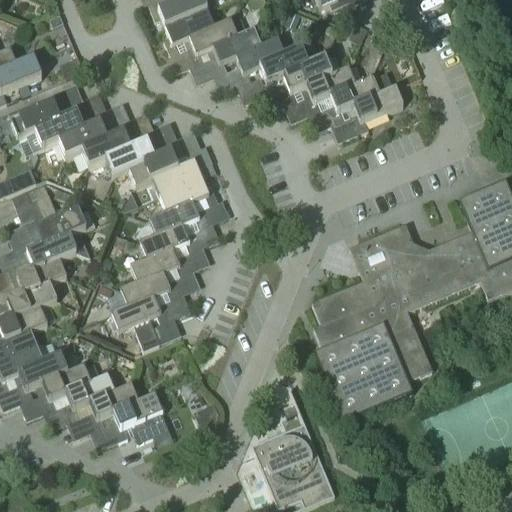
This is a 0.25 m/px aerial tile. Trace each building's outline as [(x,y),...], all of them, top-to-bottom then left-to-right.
[(157,6),(148,10),(155,28),(160,25),(164,34),(206,17),(200,1),(199,0),(174,10),(168,12),(161,15),(157,6)] [(163,0),(168,12),(174,10),(199,0),(200,1),(201,0),(163,0)] [(313,0),(319,13),(329,9),(331,14),(348,7),(344,0),(338,0),(335,1),(334,0),(313,0)] [(266,1),(256,5),(261,19),(272,15),(266,1)] [(168,44),(163,46),(170,63),(179,59),(176,50),(183,47),(188,45),(188,44),(213,34),(213,33),(206,17),(164,34),(168,44)] [(48,25),(52,33),(62,29),(59,21),(48,25)] [(188,45),(183,47),(193,72),(203,69),(199,60),(207,57),(212,55),(212,54),(237,43),(237,42),(230,26),(213,33),(213,34),(188,44),(188,45)] [(212,55),(207,57),(217,82),(226,78),(223,69),(235,64),(235,63),(261,53),(260,52),(253,35),(237,42),(237,43),(212,54),(212,55)] [(239,72),(234,75),(241,92),(250,88),(246,79),(259,74),(259,73),(285,62),(284,62),(277,45),(260,52),(261,53),(235,63),(235,64),(239,72)] [(262,82),(257,85),(264,101),(273,97),(270,89),(283,84),(282,82),(308,72),(307,71),(301,55),(284,62),(285,62),(259,73),(259,74),(262,82)] [(0,80),(17,74),(16,73),(9,56),(0,60),(0,80)] [(286,92),(281,94),(288,111),(297,107),(294,98),(300,96),(306,93),(306,92),(332,82),(331,81),(324,64),(307,71),(308,72),(282,82),(283,84),(286,92)] [(0,111),(6,109),(2,100),(41,84),(33,66),(16,73),(17,74),(0,80),(0,111)] [(306,93),(300,96),(303,104),(304,104),(311,121),(321,117),(317,108),(330,103),(329,102),(355,91),(355,90),(358,89),(351,72),(331,81),(332,82),(306,92),(306,93)] [(333,111),(328,113),(335,130),(344,126),(341,118),(347,115),(353,113),(353,112),(378,101),(378,100),(393,94),(386,79),(372,85),(371,84),(358,89),(355,90),(355,91),(329,102),(330,103),(333,111)] [(353,113),(347,115),(350,124),(351,123),(358,140),(368,136),(364,127),(402,112),(395,93),(393,94),(378,100),(378,101),(353,112),(353,113)] [(48,112),(10,128),(18,147),(34,140),(34,138),(60,127),(72,122),(68,113),(61,116),(54,99),(45,103),(48,112)] [(60,127),(34,138),(34,140),(18,147),(24,163),(58,149),(58,148),(84,137),(83,136),(90,134),(86,125),(85,126),(78,109),(68,113),(72,122),(60,127)] [(84,137),(58,148),(58,149),(65,166),(82,159),(81,158),(107,147),(107,146),(113,143),(110,135),(109,136),(101,119),(92,123),(96,131),(90,134),(83,136),(84,137)] [(81,158),(82,159),(89,176),(105,169),(105,167),(131,157),(130,156),(127,148),(132,146),(125,128),(116,132),(119,141),(113,143),(107,146),(107,147),(81,158)] [(131,157),(105,167),(105,169),(112,185),(128,178),(128,177),(154,166),(154,165),(150,157),(156,155),(149,138),(139,142),(143,151),(130,156),(131,157)] [(154,166),(128,177),(128,178),(136,195),(152,188),(152,187),(178,176),(178,175),(174,167),(179,165),(172,148),(162,152),(166,160),(154,165),(154,166)] [(178,176),(152,187),(152,188),(158,203),(201,185),(198,176),(212,170),(205,153),(186,161),(190,170),(178,175),(178,176)] [(31,179),(30,176),(22,179),(28,192),(35,189),(31,179)] [(201,185),(158,203),(165,219),(166,220),(192,209),(192,210),(205,205),(208,213),(217,209),(210,192),(205,195),(201,185)] [(0,187),(0,203),(10,200),(4,186),(0,187)] [(471,238),(450,247),(468,292),(479,288),(487,306),(511,295),(511,208),(504,189),(459,208),(471,238)] [(44,191),(26,199),(31,209),(35,207),(42,224),(36,226),(26,230),(37,256),(43,253),(43,254),(69,243),(69,244),(92,234),(84,216),(69,223),(64,212),(54,216),(44,191)] [(26,198),(12,204),(16,215),(31,209),(26,199),(26,198)] [(165,219),(148,226),(155,243),(156,244),(182,233),(183,234),(195,228),(198,237),(208,233),(201,216),(196,218),(192,210),(192,209),(166,220),(165,219)] [(155,243),(139,249),(146,266),(146,267),(172,256),(173,257),(185,252),(189,261),(198,256),(191,240),(198,237),(195,228),(183,234),(182,233),(156,244),(155,243)] [(362,288),(311,310),(320,332),(313,335),(322,358),(315,361),(343,428),(410,400),(406,389),(431,378),(406,319),(468,292),(450,247),(417,261),(405,231),(348,255),(362,288)] [(26,250),(17,254),(24,271),(29,269),(33,277),(33,278),(59,267),(59,268),(76,261),(69,244),(69,243),(43,254),(43,253),(37,256),(30,259),(26,250)] [(146,266),(129,273),(136,290),(136,291),(163,280),(163,281),(175,275),(179,284),(188,280),(181,263),(176,265),(173,257),(172,256),(146,267),(146,266)] [(101,269),(101,271),(108,274),(112,266),(104,263),(101,269)] [(17,273),(7,277),(14,294),(20,292),(23,300),(24,301),(49,290),(50,291),(66,284),(59,268),(59,267),(33,278),(33,277),(20,282),(17,273)] [(136,290),(119,296),(126,313),(127,314),(153,303),(153,304),(158,302),(166,299),(169,307),(179,303),(172,287),(166,289),(163,281),(163,280),(136,291),(136,290)] [(7,297),(0,300),(0,306),(5,318),(4,318),(7,327),(13,324),(14,325),(39,314),(40,315),(57,308),(50,291),(49,290),(24,301),(23,300),(11,306),(7,297)] [(97,298),(108,302),(111,295),(100,290),(97,298)] [(126,313),(110,320),(118,339),(133,332),(143,357),(159,350),(152,334),(168,327),(158,302),(153,304),(153,303),(127,314),(126,313)] [(0,327),(0,348),(4,347),(4,348),(30,338),(30,339),(46,332),(40,315),(39,314),(14,325),(13,324),(7,327),(1,329),(0,327)] [(0,369),(37,354),(30,339),(30,338),(4,348),(4,347),(0,348),(0,369)] [(0,399),(9,396),(6,388),(18,382),(17,381),(43,370),(43,369),(37,354),(0,369),(0,399)] [(21,390),(16,392),(23,409),(33,406),(29,397),(35,395),(42,392),(41,391),(67,380),(66,379),(60,362),(43,369),(43,370),(17,381),(18,382),(21,390)] [(42,392),(35,395),(39,403),(40,402),(47,419),(56,415),(53,406),(65,401),(65,400),(91,389),(90,389),(83,372),(66,379),(67,380),(41,391),(42,392)] [(69,410),(63,412),(70,429),(80,425),(76,416),(89,411),(89,410),(114,399),(114,398),(107,382),(90,389),(91,389),(65,400),(65,401),(69,410)] [(92,419),(87,421),(94,438),(104,434),(100,426),(113,421),(113,420),(138,409),(137,408),(130,391),(114,398),(114,399),(89,410),(89,411),(92,419)] [(116,429),(111,431),(118,448),(127,444),(124,436),(130,433),(137,450),(168,437),(161,420),(162,420),(154,401),(137,408),(138,409),(113,420),(113,421),(116,429)] [(304,431),(250,453),(274,511),(289,511),(300,508),(301,511),(312,511),(333,503),(304,431)] [(41,473),(54,467),(48,454),(35,460),(41,473)]
